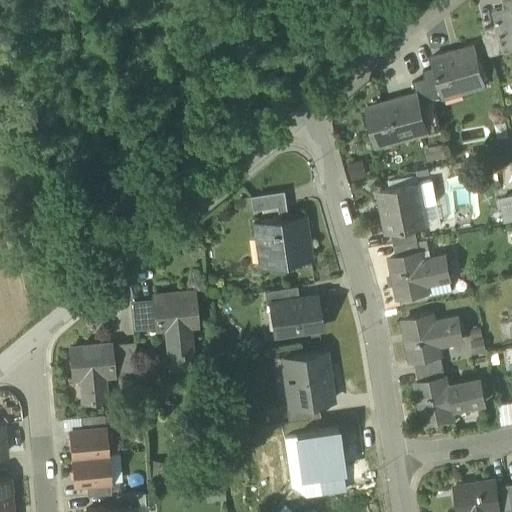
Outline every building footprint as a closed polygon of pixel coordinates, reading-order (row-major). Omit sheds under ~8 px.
[(503,51),(511,48),(511,0),(508,0),(510,6),(492,10),(496,25),(497,25),(503,51)] [(482,29),(489,54),(503,51),(497,25),(496,25),(482,29)] [(459,85),(461,94),(484,87),(474,50),(452,56),(451,52),(431,58),(434,68),(440,91),(459,85)] [(423,71),(426,80),(432,102),(442,99),(440,91),(434,68),(423,71)] [(421,105),(432,102),(426,80),(414,84),(417,94),(418,94),(421,105)] [(440,91),(442,99),(461,94),(459,85),(440,91)] [(406,130),(408,139),(429,133),(421,105),(418,94),(417,94),(397,100),(398,103),(366,112),(373,139),(406,130)] [(425,147),(427,160),(445,157),(443,145),(425,147)] [(347,163),(351,179),(366,175),(362,159),(347,163)] [(426,205),(415,208),(418,226),(440,222),(432,181),(421,183),(426,205)] [(382,212),(386,232),(391,232),(414,227),(418,226),(415,208),(426,205),(421,183),(383,190),(387,211),(382,212)] [(250,197),(252,210),(279,206),(285,205),(283,192),(250,197)] [(511,194),(499,197),(503,222),(511,220),(511,194)] [(261,236),(266,265),(310,258),(303,214),(286,217),(280,218),(253,222),(256,237),(261,236)] [(391,232),(393,244),(417,239),(414,227),(391,232)] [(419,249),(417,239),(393,244),(395,254),(419,249)] [(391,255),(399,295),(427,289),(425,283),(449,278),(444,254),(421,259),(419,249),(395,254),(391,255)] [(425,283),(427,289),(428,294),(452,289),(449,278),(425,283)] [(265,290),(267,303),(269,302),(274,301),(274,300),(298,296),(296,285),(265,290)] [(166,328),(169,355),(191,353),(188,325),(197,324),(194,295),(153,299),(154,306),(157,329),(166,328)] [(274,301),(279,333),(320,327),(316,297),(299,300),(298,296),(274,300),(274,301)] [(274,334),(279,333),(274,301),(269,302),(274,334)] [(130,308),(132,332),(157,329),(154,306),(130,308)] [(404,320),(412,359),(415,358),(441,354),(439,343),(463,338),(459,317),(435,322),(434,314),(404,320)] [(471,338),(473,353),(485,351),(483,336),(471,338)] [(81,377),(83,401),(107,399),(104,375),(114,375),(112,351),(111,344),(70,348),(73,378),(81,377)] [(506,368),(511,367),(511,346),(503,349),(506,368)] [(112,351),(114,375),(136,372),(134,349),(112,351)] [(290,405),(290,406),(317,402),(332,400),(325,352),(283,358),(283,361),(288,361),(290,377),(286,378),(290,405)] [(191,353),(169,355),(170,368),(193,366),(191,353)] [(415,358),(417,369),(443,364),(441,354),(415,358)] [(445,377),(443,364),(417,369),(420,382),(445,377)] [(416,383),(423,423),(453,418),(451,408),(486,402),(482,379),(447,386),(445,377),(420,382),(416,383)] [(285,406),(287,421),(319,416),(317,402),(290,406),(290,405),(285,406)] [(511,422),(511,413),(510,403),(498,405),(501,425),(511,422)] [(80,416),(81,428),(105,426),(103,414),(80,416)] [(62,430),(69,429),(81,428),(80,416),(61,418),(62,430)] [(110,482),(107,454),(105,426),(81,428),(69,429),(71,457),(74,485),(86,484),(110,482)] [(343,471),(336,426),(295,433),(296,435),(302,476),(302,477),(317,474),(343,471)] [(302,476),(296,435),(284,437),(290,478),(302,476)] [(119,453),(107,454),(110,482),(121,481),(119,453)] [(345,489),(343,471),(317,474),(320,493),(345,489)] [(302,476),(290,478),(291,485),(305,495),(320,493),(317,474),(302,477),(302,476)] [(0,509),(4,509),(10,508),(7,478),(0,478),(0,509)] [(489,511),(499,511),(495,487),(494,481),(456,488),(459,511),(489,511)] [(86,484),(87,496),(111,494),(110,482),(86,484)] [(206,502),(225,501),(224,484),(205,486),(206,502)] [(499,511),(511,509),(507,485),(495,487),(499,511)] [(133,504),(133,505),(145,504),(144,491),(115,494),(116,505),(133,504)]
